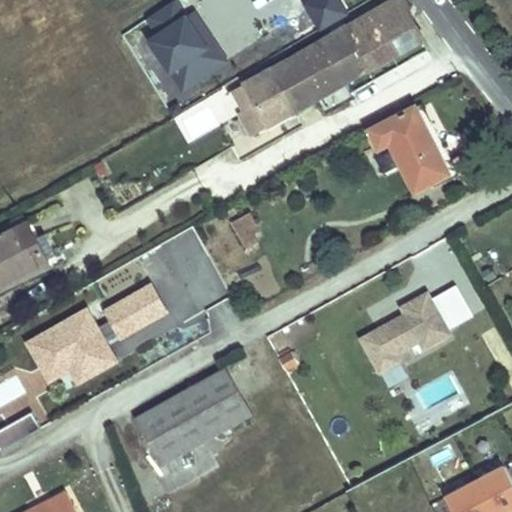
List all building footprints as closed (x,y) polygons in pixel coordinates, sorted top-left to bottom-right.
[(229,60),(216,41),(209,46),(188,15),(177,0),(175,0),(150,17),(161,34),(152,40),(186,89),(229,60)] [(253,136),(426,38),(409,11),(413,8),(407,0),(395,0),(246,84),(257,105),(241,114),(253,136)] [(216,41),(195,10),(188,15),(209,46),(216,41)] [(257,105),(246,84),(234,91),(245,112),(257,105)] [(420,103),(415,106),(450,174),(432,183),(434,188),(457,175),(420,103)] [(450,174),(415,106),(371,129),(380,147),(390,142),(416,192),(432,183),(450,174)] [(47,260),(57,255),(46,234),(36,239),(29,224),(0,237),(0,288),(49,264),(47,260)] [(153,284),(105,311),(110,321),(99,328),(88,309),(28,343),(42,368),(64,356),(79,383),(118,362),(105,338),(115,333),(119,339),(168,312),(153,284)] [(452,334),(429,293),(400,308),(404,315),(362,338),(381,373),(401,363),(397,356),(421,343),(424,349),(452,334)] [(481,325),(501,378),(511,374),(511,361),(496,319),(481,325)] [(299,364),(293,352),(284,357),(291,368),(299,364)] [(252,415),(227,370),(138,419),(163,464),(252,415)] [(423,411),(460,395),(450,373),(413,389),(423,411)] [(0,430),(0,450),(1,452),(42,429),(33,412),(0,430)] [(507,511),(511,510),(511,479),(505,467),(476,482),(491,511),(507,511)] [(491,511),(476,482),(447,498),(453,511),(491,511)] [(77,511),(68,492),(52,501),(55,506),(42,511),(77,511)]
